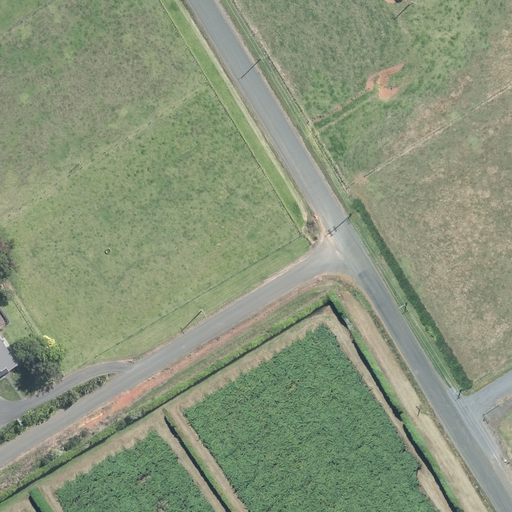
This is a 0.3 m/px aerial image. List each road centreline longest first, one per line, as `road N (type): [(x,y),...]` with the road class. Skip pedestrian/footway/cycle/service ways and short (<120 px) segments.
road 1 (unclassified): [(347,244),(0,463)]
road 2 (unclassified): [(347,244),(196,0)]
road 3 (unclassified): [(454,420),(347,244)]
